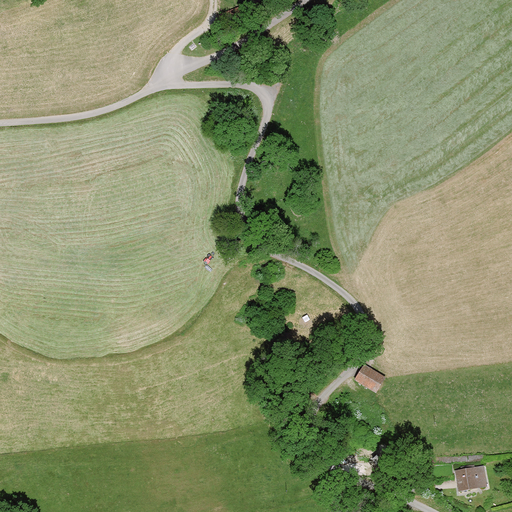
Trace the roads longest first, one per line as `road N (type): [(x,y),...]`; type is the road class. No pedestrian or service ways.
road 1 (track): [(356,363),(363,340),(358,309),(327,281),(260,245),(243,222),(238,194),(269,95),(242,83),(169,80)]
road 2 (residential): [(432,511),(318,456),(312,410),(356,363)]
road 3 (track): [(0,122),(77,114),(169,80)]
road 4 (track): [(304,0),(169,80)]
